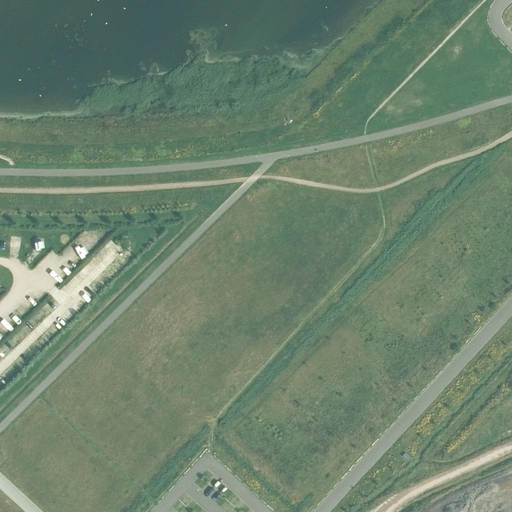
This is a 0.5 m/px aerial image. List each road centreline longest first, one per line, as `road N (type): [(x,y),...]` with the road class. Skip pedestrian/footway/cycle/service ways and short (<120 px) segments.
road 1 (unknown): [(511,131),(377,190),(265,176),(123,189),(0,189)]
road 2 (unclassified): [(321,511),(511,307)]
